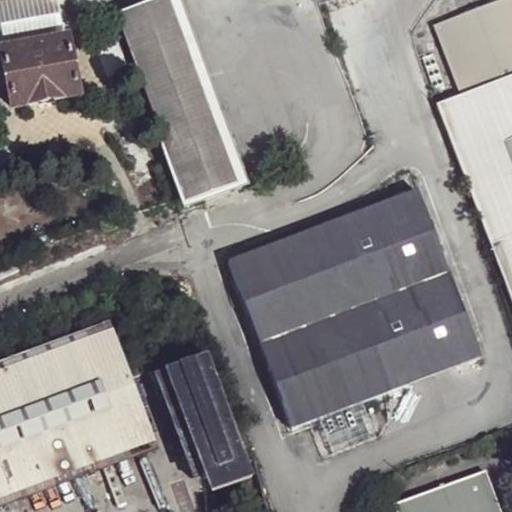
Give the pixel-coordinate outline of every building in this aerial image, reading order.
[(57,0),(18,0),(0,3),(0,27),(5,53),(65,42),(62,26),(57,0)] [(64,0),(66,3),(69,7),(76,14),(84,16),(93,18),(107,18),(100,0),(64,0)] [(230,161),(171,0),(168,0),(119,17),(188,206),(249,185),(239,158),(230,161)] [(511,0),(505,0),(480,10),(440,25),(466,94),(439,103),(495,254),(511,298),(511,0)] [(0,56),(10,108),(74,97),(65,42),(5,53),(0,53),(0,56)] [(483,362),(417,192),(391,201),(392,205),(227,265),(272,381),(293,434),(483,362)] [(0,367),(0,492),(144,439),(103,329),(0,367)] [(204,360),(165,374),(203,479),(214,508),(254,493),(204,360)] [(203,479),(165,374),(155,377),(193,482),(203,479)] [(0,492),(0,511),(24,511),(155,464),(144,439),(0,492)] [(499,511),(484,470),(392,503),(395,511),(499,511)]
